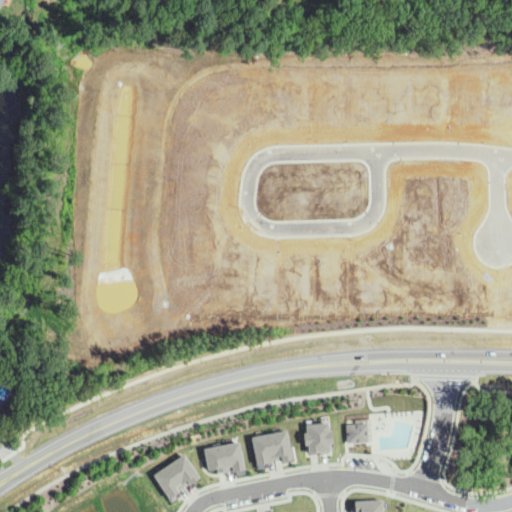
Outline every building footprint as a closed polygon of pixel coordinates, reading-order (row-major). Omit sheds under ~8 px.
[(488,82),(511,85),(511,105),(510,118),(484,114),(488,82)] [(438,178),(464,178),(464,209),(438,209),(438,178)] [(400,181),(426,181),(425,210),(399,210),(400,181)] [(425,270),(460,270),(460,295),(425,295),(425,270)] [(306,422),(306,431),(303,431),(304,443),(307,442),(308,451),(330,449),(329,441),(332,441),(331,428),(328,428),(327,420),(306,422)] [(347,422),(368,421),(369,439),(366,440),(348,441),(347,422)] [(294,457),(281,459),(280,454),(266,457),(267,462),(256,464),(250,435),(288,427),(294,457)] [(242,472),(230,475),(229,468),(208,472),(203,448),(236,442),(242,472)] [(167,501),(178,494),(176,490),(188,482),(190,485),(200,479),(183,454),(151,476),(167,501)] [(354,499),(355,511),(385,511),(385,498),(354,499)]
